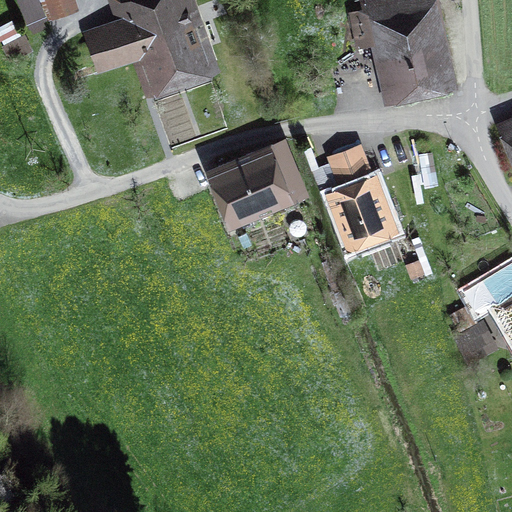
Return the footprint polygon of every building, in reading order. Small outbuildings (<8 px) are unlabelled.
[(74,10),(71,0),(39,0),(40,1),(41,0),(49,0),(55,16),(74,10)] [(205,64),(182,0),(124,0),(132,21),(93,35),(101,57),(95,59),(100,71),(114,66),(113,62),(143,51),(154,82),(205,64)] [(365,0),(362,1),(363,9),(352,12),(359,44),(382,39),(393,90),(444,80),(427,0),(365,0)] [(25,36),(5,46),(11,60),(32,50),(25,36)] [(197,102),(162,115),(174,145),(208,133),(197,102)] [(285,146),(219,173),(235,213),(301,186),(285,146)] [(332,157),(342,185),(369,174),(359,147),(332,157)] [(371,180),(334,193),(352,242),(389,228),(371,180)] [(511,262),(468,289),(477,305),(496,292),(511,319),(511,262)] [(471,355),(491,344),(481,327),(461,338),(471,355)]
